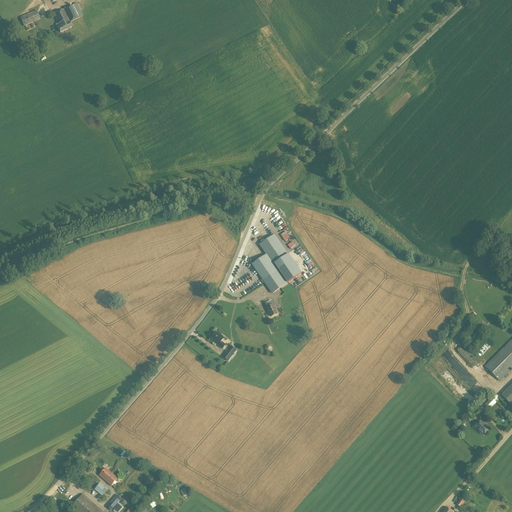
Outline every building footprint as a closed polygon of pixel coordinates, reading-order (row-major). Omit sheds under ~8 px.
[(70,22),(83,16),(77,3),(54,15),(58,24),(56,25),(60,33),(72,27),(70,22)] [(24,26),(26,26),(34,22),(41,19),(36,10),(20,17),(24,26)] [(285,241),(289,249),(295,246),(287,231),(280,235),(284,242),(285,241)] [(275,234),(274,235),(260,245),(267,255),(253,264),(273,293),(287,283),(279,271),(280,270),(288,282),(302,273),(275,234)] [(271,317),(278,314),(272,301),(264,304),(268,313),(270,313),(271,317)] [(224,339),(216,332),(211,339),(217,343),(216,344),(223,349),(225,345),(221,342),(224,339)] [(511,340),(485,367),(499,382),(511,368),(511,340)] [(460,344),(454,349),(469,365),(474,359),(460,344)] [(223,358),(228,362),(236,351),(231,347),(223,358)] [(511,385),(502,395),(511,406),(511,385)] [(484,405),(489,410),(497,403),(492,398),(484,405)] [(484,435),(489,429),(481,421),(475,427),(484,435)] [(99,476),(111,486),(117,479),(106,469),(99,476)] [(105,488),(100,484),(94,490),(102,497),(109,489),(106,487),(105,488)] [(71,508),(74,511),(103,511),(83,494),(71,508)] [(122,499),(117,495),(107,507),(111,511),(121,500),(121,502),(121,504),(123,505),(125,505),(127,504),(128,501),(127,500),(125,498),(123,498),(122,499)] [(465,502),(460,498),(456,504),(461,508),(465,502)]
